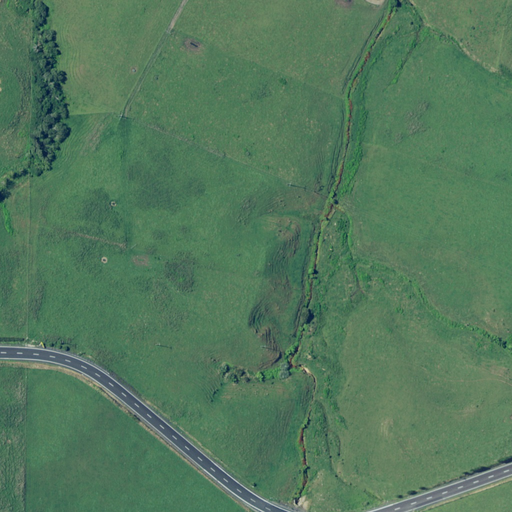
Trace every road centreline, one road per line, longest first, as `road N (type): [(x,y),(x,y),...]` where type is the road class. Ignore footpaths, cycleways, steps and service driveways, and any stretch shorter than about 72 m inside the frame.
road 1 (tertiary): [(273,511),(97,375),(62,358),(0,353)]
road 2 (tertiary): [(511,467),(385,511)]
